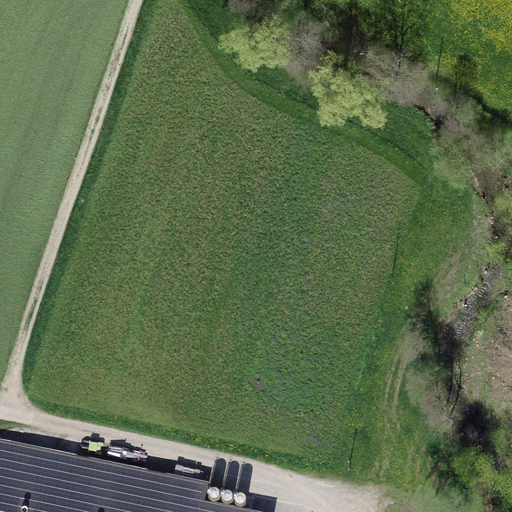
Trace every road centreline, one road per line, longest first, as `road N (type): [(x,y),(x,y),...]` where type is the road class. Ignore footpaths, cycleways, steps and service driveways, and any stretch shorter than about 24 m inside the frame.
road 1 (track): [(0,409),(137,0)]
road 2 (track): [(364,511),(335,483),(0,411)]
